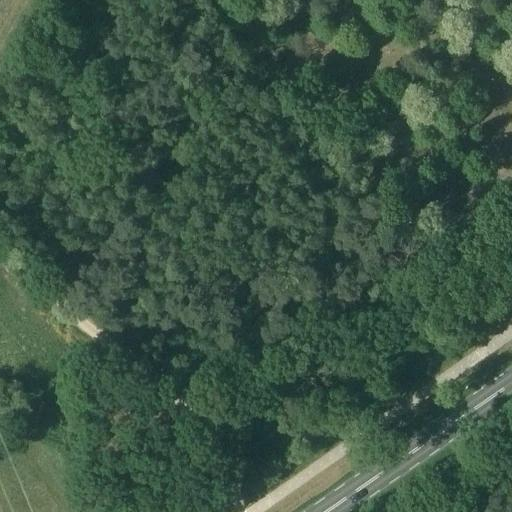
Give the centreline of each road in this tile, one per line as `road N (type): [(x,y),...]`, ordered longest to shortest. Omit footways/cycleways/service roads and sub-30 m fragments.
road 1 (track): [(0,248),(83,326),(174,388),(228,471),(238,511)]
road 2 (primary): [(327,511),(511,383)]
